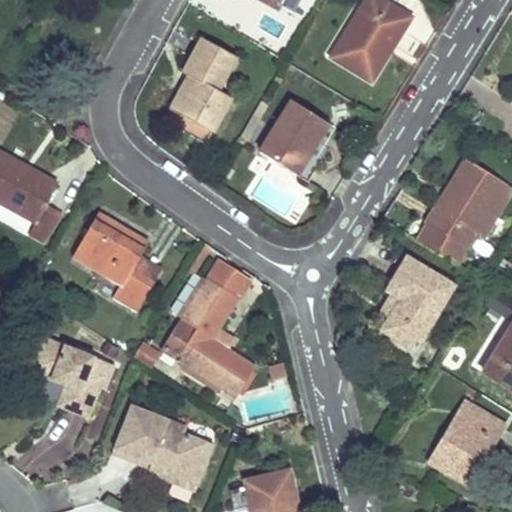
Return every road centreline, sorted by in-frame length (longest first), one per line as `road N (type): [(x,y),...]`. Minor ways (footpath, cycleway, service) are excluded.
road 1 (residential): [(313,276),(273,264),(118,147),(106,106),(158,0)]
road 2 (residential): [(491,0),(313,276)]
road 3 (residential): [(313,276),(308,305),(358,511)]
